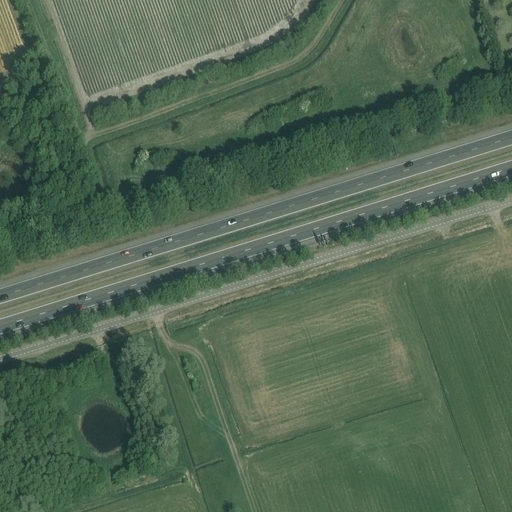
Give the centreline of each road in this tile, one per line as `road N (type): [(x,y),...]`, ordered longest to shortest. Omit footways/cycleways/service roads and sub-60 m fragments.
road 1 (unclassified): [(0,254),(511,93)]
road 2 (motorway): [(0,326),(511,167)]
road 3 (motorway): [(511,136),(0,295)]
road 4 (unclassified): [(511,199),(143,313)]
road 5 (unclassified): [(0,358),(143,313)]
